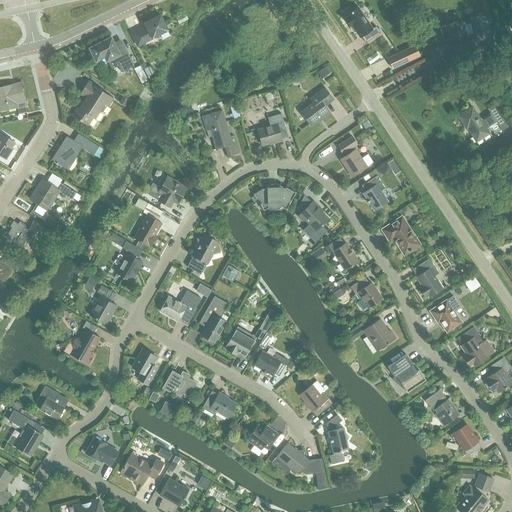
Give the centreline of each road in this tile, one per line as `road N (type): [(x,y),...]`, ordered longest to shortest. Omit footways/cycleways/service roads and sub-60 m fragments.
road 1 (residential): [(511,458),(464,385),(418,341),(397,286),(342,202),(301,169)]
road 2 (unclassified): [(511,306),(372,101)]
road 3 (residential): [(301,169),(255,168),(205,204),(133,321)]
road 4 (residential): [(305,439),(265,396),(133,321)]
road 5 (residential): [(0,204),(52,120),(35,46)]
road 6 (residential): [(133,321),(107,402),(55,457)]
road 7 (unclassified): [(372,101),(304,0)]
